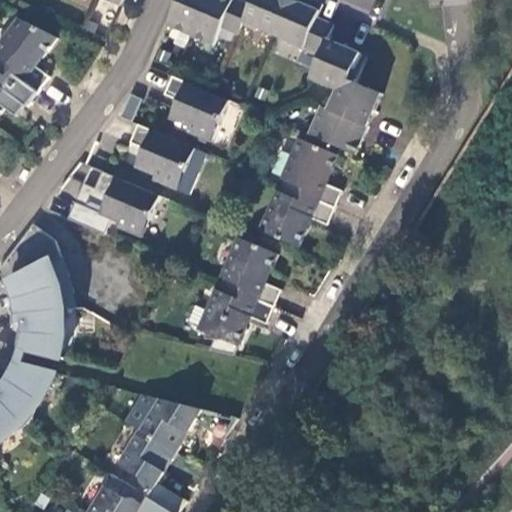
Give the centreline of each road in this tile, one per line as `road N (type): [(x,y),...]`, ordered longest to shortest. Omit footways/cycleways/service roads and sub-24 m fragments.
road 1 (residential): [(457,0),(466,94),(459,120),(219,511)]
road 2 (residential): [(160,0),(133,63),(0,235)]
